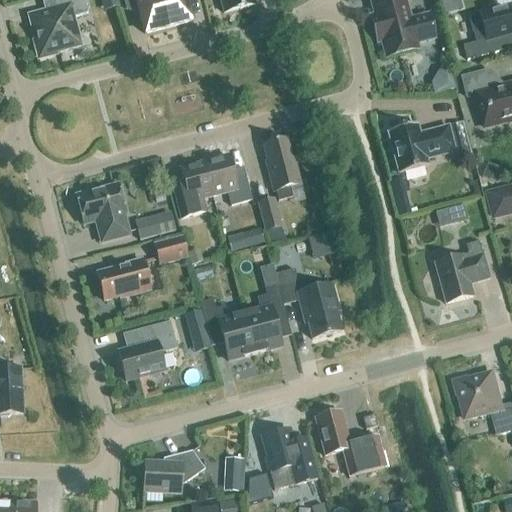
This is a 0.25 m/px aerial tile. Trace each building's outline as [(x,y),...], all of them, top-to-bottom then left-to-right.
[(72,19),(88,15),(83,0),(55,0),(58,10),(30,18),(37,43),(35,43),(39,59),(55,55),(54,53),(79,46),(72,19)] [(116,0),(100,0),(104,13),(119,9),(116,0)] [(168,29),(160,0),(122,0),(126,11),(137,8),(145,35),(168,29)] [(185,0),(160,0),(168,29),(191,23),(185,0)] [(219,0),(223,14),(255,6),(253,0),(219,0)] [(381,44),(385,59),(419,50),(416,41),(433,36),(428,16),(410,21),(405,0),(373,0),(370,1),(374,16),(370,18),(378,45),(381,44)] [(494,40),(511,34),(511,6),(478,16),(485,42),(462,48),(466,62),(497,53),(494,40)] [(436,71),(438,91),(455,89),(453,69),(436,71)] [(511,121),(511,86),(493,92),(488,72),(460,79),(466,99),(475,97),(483,129),(511,121)] [(451,127),(460,159),(470,156),(462,124),(451,127)] [(454,153),(448,128),(419,135),(417,125),(388,133),(398,176),(427,168),(425,161),(454,153)] [(291,157),(287,141),(263,147),(267,163),(265,164),(273,193),(275,192),(278,202),(292,198),(289,189),(300,186),(293,156),(291,157)] [(252,202),(243,169),(231,172),(227,157),(203,163),(213,198),(227,194),(231,207),(252,202)] [(213,198),(203,163),(180,170),(184,185),(172,188),(181,221),(202,215),(198,202),(213,198)] [(153,180),(158,178),(161,173),(159,168),(154,165),(149,167),(146,172),(148,177),(153,180)] [(485,169),(481,178),(495,185),(499,176),(485,169)] [(511,216),(511,185),(484,193),(491,222),(511,216)] [(125,215),(117,186),(76,197),(84,226),(95,223),(101,244),(129,237),(123,216),(125,215)] [(405,197),(393,201),(398,218),(410,215),(405,197)] [(282,228),(274,200),(257,204),(264,233),(266,232),(281,229),(282,228)] [(464,206),(455,209),(458,224),(468,222),(464,206)] [(134,223),(139,242),(174,233),(169,214),(134,223)] [(270,245),(284,241),(281,229),(266,232),(270,245)] [(332,256),(345,252),(340,233),(327,237),(332,256)] [(187,259),(182,238),(153,245),(159,267),(187,259)] [(228,243),(231,253),(246,249),(244,239),(228,243)] [(482,257),(478,243),(466,247),(468,256),(435,265),(446,306),(473,298),(469,286),(489,280),(483,257),(482,257)] [(201,264),(198,251),(186,254),(190,267),(201,264)] [(150,292),(141,261),(112,269),(112,271),(97,275),(104,302),(120,298),(120,300),(150,292)] [(194,271),(196,282),(205,280),(202,269),(194,271)] [(338,312),(331,287),(331,286),(300,294),(294,271),(275,276),(283,307),(299,303),(302,317),(305,316),(312,341),(341,333),(335,313),(338,312)] [(287,322),(277,284),(264,287),(267,297),(257,299),(260,311),(244,315),(255,356),(281,349),(275,326),(287,322)] [(255,356),(244,315),(228,320),(225,308),(215,311),(212,301),(200,304),(202,311),(207,330),(210,343),(222,340),(228,363),(255,356)] [(207,330),(202,311),(185,316),(190,335),(207,330)] [(159,355),(177,350),(170,323),(139,331),(143,347),(118,354),(125,383),(148,377),(156,381),(161,373),(164,373),(159,355)] [(23,415),(20,370),(0,371),(0,419),(8,419),(10,416),(23,415)] [(468,379),(453,383),(457,398),(459,397),(465,422),(490,415),(496,438),(511,433),(511,405),(501,408),(493,375),(468,381),(468,379)] [(341,413),(315,420),(325,458),(343,453),(349,478),(370,473),(362,443),(349,446),(341,413)] [(374,416),(363,420),(366,431),(377,428),(374,416)] [(285,480),(295,486),(318,480),(309,448),(308,449),(309,452),(296,455),(289,431),(262,438),(267,460),(265,460),(270,477),(283,473),(285,480)] [(145,465),(144,493),(180,495),(180,488),(205,471),(192,453),(172,458),(171,466),(145,465)] [(223,492),(241,493),(242,476),(224,476),(223,492)] [(217,511),(215,500),(189,504),(189,511),(217,511)] [(13,511),(14,503),(0,502),(0,511),(13,511)] [(239,511),(238,502),(220,504),(220,511),(239,511)] [(35,511),(36,504),(14,503),(13,511),(35,511)]
